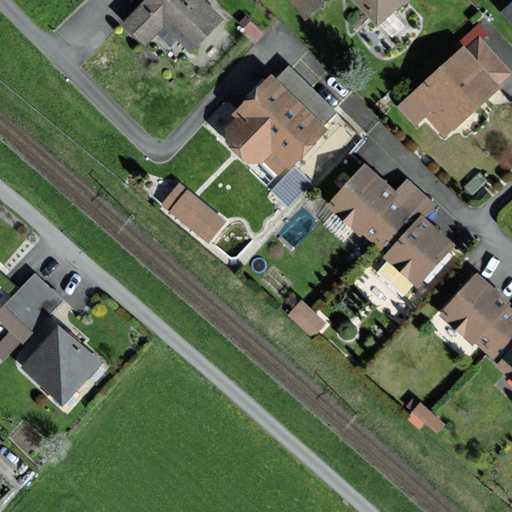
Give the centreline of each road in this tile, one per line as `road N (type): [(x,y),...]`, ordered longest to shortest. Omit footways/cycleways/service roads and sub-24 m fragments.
road 1 (unclassified): [(367,511),(0,188)]
road 2 (residential): [(478,223),(380,135)]
